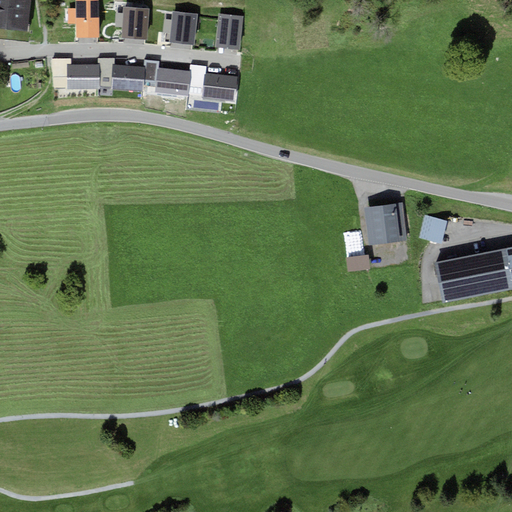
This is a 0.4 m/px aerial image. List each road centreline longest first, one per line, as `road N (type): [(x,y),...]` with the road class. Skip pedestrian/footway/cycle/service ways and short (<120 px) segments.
road 1 (track): [(511,298),(365,324),(300,382),(188,409),(0,420)]
road 2 (residential): [(511,206),(138,117),(0,125)]
road 3 (residential): [(238,62),(134,50),(0,55)]
